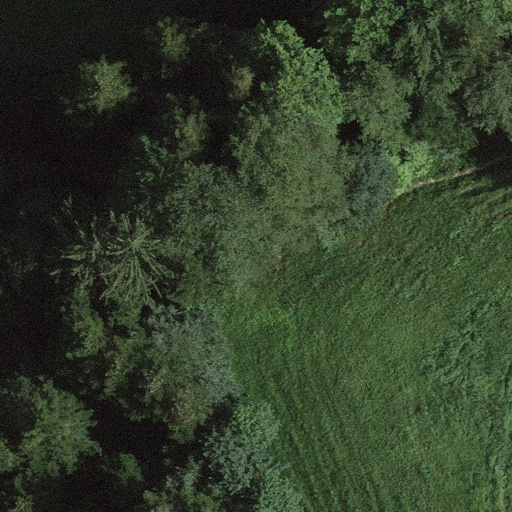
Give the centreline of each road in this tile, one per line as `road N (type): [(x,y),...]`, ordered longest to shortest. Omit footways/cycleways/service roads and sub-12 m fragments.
road 1 (track): [(169,511),(63,424),(13,350),(0,304)]
road 2 (track): [(0,205),(10,161),(0,63)]
